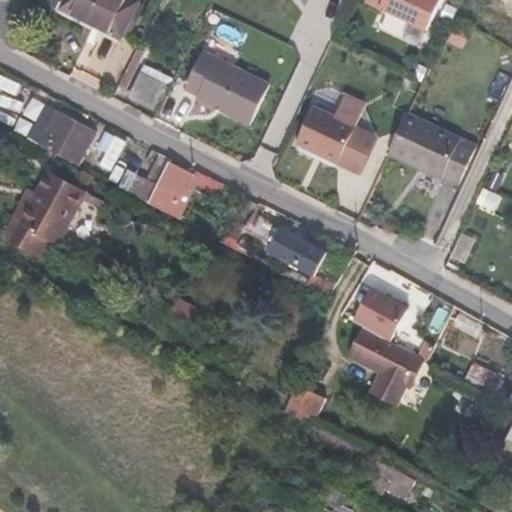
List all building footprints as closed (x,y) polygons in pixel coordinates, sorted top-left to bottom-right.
[(68,0),(63,9),(122,38),(140,2),(135,0),(68,0)] [(385,0),(382,8),(429,30),(443,0),(385,0)] [(252,125),(271,85),(205,52),(187,89),(201,96),(199,99),(252,125)] [(132,99),(156,110),(167,85),(143,73),(132,99)] [(316,106),(298,145),(339,164),(357,126),(316,106)] [(32,137),(43,143),(59,113),(48,107),(32,137)] [(59,113),(43,143),(79,163),(95,132),(59,113)] [(477,146),(408,114),(390,153),(459,185),(477,146)] [(159,186),(150,204),(177,218),(199,173),(173,159),(159,186)] [(4,239),(27,250),(36,232),(59,243),(86,191),(49,171),(37,194),(21,224),(14,220),(4,239)] [(139,176),(130,194),(150,204),(159,186),(139,176)] [(30,191),(14,220),(21,224),(37,194),(30,191)] [(248,215),(231,247),(252,258),(308,287),(327,251),(262,217),(259,221),(248,215)] [(368,329),(361,326),(347,355),(353,357),(368,329)] [(418,355),(368,329),(353,357),(379,371),(371,387),(396,400),(404,384),(418,355)] [(424,358),(418,355),(404,384),(410,386),(424,358)] [(393,405),(396,400),(371,387),(368,392),(393,405)] [(508,417),(486,405),(478,423),(500,434),(508,417)] [(511,419),(497,451),(511,458),(511,419)] [(378,458),(371,473),(365,485),(385,496),(388,490),(407,500),(418,479),(378,458)] [(371,473),(356,465),(350,477),(365,485),(371,473)] [(362,504),(366,496),(330,477),(316,504),(331,511),(351,511),(357,502),(362,504)] [(377,511),(399,511),(382,503),(377,511)]
